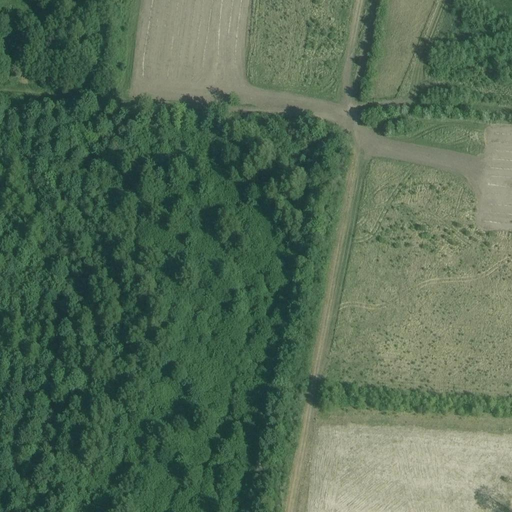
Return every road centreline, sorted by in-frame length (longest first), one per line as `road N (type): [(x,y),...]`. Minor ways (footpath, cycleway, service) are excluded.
road 1 (track): [(287,511),(357,133),(349,110),(368,0)]
road 2 (track): [(281,107),(284,185),(257,257),(229,409),(198,467),(180,483),(195,511)]
road 3 (track): [(0,88),(349,110)]
